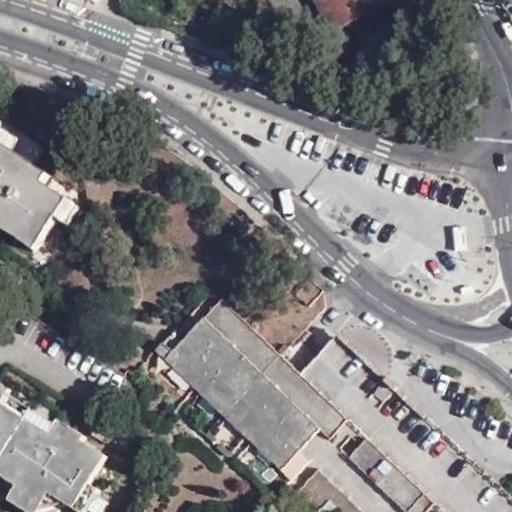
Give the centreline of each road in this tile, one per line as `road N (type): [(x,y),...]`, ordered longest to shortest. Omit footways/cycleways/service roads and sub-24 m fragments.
road 1 (tertiary): [(0,40),(127,82),(224,140),(364,286),(431,328)]
road 2 (tertiary): [(511,161),(388,139),(107,42)]
